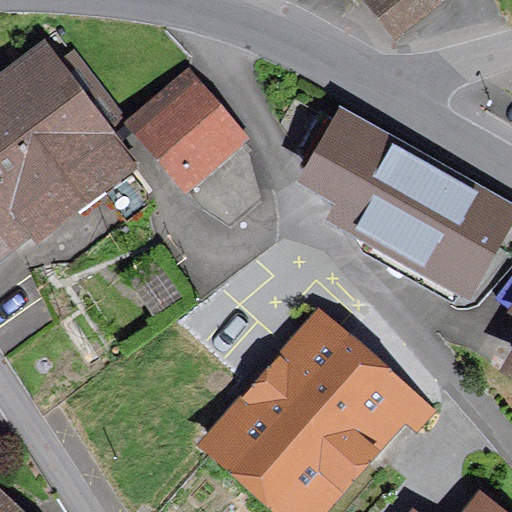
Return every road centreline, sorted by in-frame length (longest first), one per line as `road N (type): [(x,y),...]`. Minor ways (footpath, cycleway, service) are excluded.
road 1 (unknown): [(511,444),(346,259),(227,67),(244,13)]
road 2 (residential): [(209,0),(313,41),(381,81)]
road 3 (residential): [(381,81),(511,159)]
road 4 (residential): [(0,390),(74,511)]
road 5 (residential): [(381,81),(511,34)]
